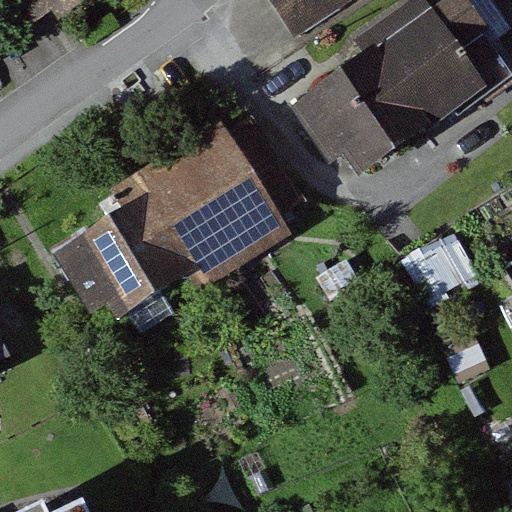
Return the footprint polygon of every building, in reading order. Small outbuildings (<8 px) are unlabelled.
[(34,0),(59,37),(115,0),(34,0)] [(266,0),(295,48),(375,0),(266,0)] [(511,78),(464,9),(294,128),(334,185),(358,168),(369,184),(511,84),(511,78)] [(164,209),(65,265),(106,337),(208,280),(217,296),(295,248),(227,137),(149,185),(164,209)] [(0,384),(10,380),(0,356),(0,384)]
